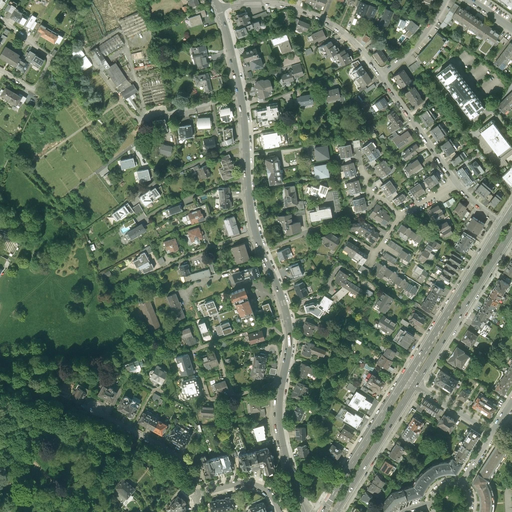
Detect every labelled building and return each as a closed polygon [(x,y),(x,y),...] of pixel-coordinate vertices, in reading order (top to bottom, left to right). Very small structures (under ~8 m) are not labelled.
[(188,0),(189,2),(187,3),(190,8),(191,8),(195,6),(198,5),(196,0),(188,0)] [(316,0),(314,6),(321,9),(322,6),(324,6),(326,0),(316,0)] [(511,0),(497,0),(511,10),(511,0)] [(365,17),(367,12),(370,5),(361,2),(358,8),(357,11),(358,11),(357,13),(365,17)] [(444,29),(453,17),(460,7),(455,3),(446,17),(447,17),(440,26),(444,29)] [(377,8),(370,5),(367,12),(374,15),(377,8)] [(9,12),(12,14),(14,11),(18,13),(19,11),(16,9),(17,8),(12,6),(12,7),(9,12)] [(453,17),(468,27),(475,16),(460,6),(460,7),(453,17)] [(386,9),(379,24),(387,27),(393,13),(386,9)] [(207,16),(205,10),(199,12),(199,14),(188,18),(191,27),(203,23),(201,18),(207,16)] [(285,20),(286,21),(288,30),(293,28),(291,23),(290,19),(288,11),(285,10),(280,13),(282,21),(285,20)] [(10,17),(18,22),(22,15),(18,13),(14,11),(12,14),(10,17)] [(139,12),(119,21),(126,38),(147,29),(139,12)] [(266,14),(265,12),(249,18),(251,23),(261,20),(271,16),(270,13),(266,14)] [(235,20),(238,28),(250,24),(246,14),(237,17),(238,19),(235,20)] [(28,19),(22,15),(18,22),(24,25),(28,19)] [(36,18),(32,15),(25,26),(32,30),(37,23),(34,21),(36,18)] [(468,27),(478,34),(486,23),(475,16),(468,27)] [(264,23),(263,22),(262,22),(261,20),(251,23),(250,24),(238,28),(234,29),(237,36),(246,33),(246,31),(252,28),(253,30),(256,29),(256,30),(257,31),(258,30),(259,30),(259,28),(260,27),(261,28),(264,28),(265,28),(265,27),(266,25),(265,24),(264,23)] [(306,32),(309,24),(299,20),(297,25),(296,28),(298,28),(297,30),(302,32),(303,30),(306,32)] [(411,21),(406,28),(413,35),(419,27),(411,21)] [(478,34),(483,38),(491,27),(486,23),(478,34)] [(40,36),(47,40),(52,31),(41,25),(40,26),(38,29),(37,30),(42,33),(40,36)] [(501,34),(491,27),(483,38),(486,39),(493,45),(501,34)] [(322,29),(310,34),(311,35),(313,39),(314,43),(326,37),(322,29)] [(56,33),(52,31),(47,40),(54,44),(55,42),(59,44),(63,38),(58,35),(58,37),(55,35),(56,33)] [(422,51),(417,56),(418,56),(422,62),(425,66),(432,59),(437,53),(442,47),(448,38),(437,32),(433,39),(424,49),(422,51)] [(292,50),(285,33),(272,38),(275,46),(278,45),(282,54),(292,50)] [(117,34),(97,48),(104,58),(124,44),(117,34)] [(508,41),(503,37),(500,42),(505,45),(508,41)] [(486,56),(493,45),(486,39),(478,50),(486,56)] [(325,59),(334,55),(339,52),(338,49),(335,50),(332,42),(319,48),(321,51),(322,51),(325,59)] [(205,46),(191,49),(196,70),(208,67),(206,57),(207,57),(205,46)] [(0,55),(0,58),(16,68),(21,60),(18,58),(19,56),(5,47),(0,55)] [(66,56),(73,65),(85,56),(78,47),(66,56)] [(104,58),(97,48),(89,53),(102,72),(104,71),(110,67),(104,58)] [(256,48),(242,52),(245,61),(249,59),(259,57),(256,48)] [(510,60),(511,57),(511,52),(506,48),(502,54),(510,60)] [(345,50),(339,52),(334,55),(339,66),(352,60),(350,56),(348,57),(345,50)] [(380,50),(373,54),(380,64),(387,60),(380,50)] [(38,56),(30,51),(25,59),(39,68),(40,66),(41,67),(45,61),(38,57),(38,56)] [(502,54),(498,59),(506,65),(510,60),(502,54)] [(92,66),(85,56),(73,65),(80,75),(92,66)] [(262,56),(259,57),(249,59),(253,70),(265,66),(262,56)] [(502,71),(506,65),(498,59),(494,65),(502,71)] [(29,65),(21,60),(16,68),(24,73),(29,65)] [(420,66),(419,65),(417,61),(408,67),(412,72),(420,66)] [(303,72),(300,63),(292,66),(292,68),(290,68),(291,71),(293,78),(299,76),(298,73),(303,72)] [(115,64),(110,67),(104,71),(116,88),(120,85),(127,81),(115,64)] [(453,64),(439,74),(471,118),(486,108),(453,64)] [(323,71),(326,76),(333,73),(331,67),(323,71)] [(355,76),(357,79),(366,72),(364,69),(355,76)] [(403,70),(392,77),(400,89),(407,84),(411,81),(403,70)] [(294,79),(293,78),(291,71),(281,74),(284,84),(290,82),(290,80),(294,79)] [(343,83),(350,80),(347,72),(341,75),(340,75),(343,83)] [(366,72),(357,79),(362,87),(365,85),(372,81),(366,72)] [(208,74),(194,77),(196,87),(205,86),(206,93),(212,92),(211,92),(221,90),(220,86),(222,86),(221,77),(209,80),(208,74)] [(257,96),(259,97),(267,95),(268,92),(267,90),(270,89),(271,87),(269,79),(267,78),(263,79),(262,78),(257,80),(253,86),(255,92),(256,92),(257,96)] [(120,85),(124,91),(132,86),(127,81),(120,85)] [(374,84),(367,89),(364,91),(366,93),(376,87),(374,84)] [(0,98),(1,96),(6,89),(9,90),(10,89),(3,85),(0,89),(0,98)] [(124,91),(121,93),(125,100),(134,95),(138,93),(133,85),(132,86),(124,91)] [(404,93),(414,108),(424,101),(414,87),(404,93)] [(338,88),(324,92),(326,101),(340,98),(339,95),(338,88)] [(1,96),(10,102),(14,94),(9,90),(6,89),(1,96)] [(18,96),(14,94),(10,102),(17,107),(18,105),(20,107),(23,103),(20,102),(22,99),(18,96)] [(311,94),(299,96),(300,98),(301,104),(301,106),(313,103),(311,94)] [(344,94),(339,95),(340,98),(342,106),(346,105),(350,104),(347,95),(344,96),(344,94)] [(136,98),(134,95),(125,100),(133,112),(137,109),(132,100),(136,98)] [(369,104),(367,101),(363,103),(357,95),(351,99),(359,111),(369,104)] [(511,102),(507,97),(502,102),(509,109),(511,105),(511,102)] [(384,98),(375,104),(379,110),(386,105),(388,104),(384,98)] [(471,127),(452,102),(447,105),(466,130),(471,127)] [(504,114),(509,109),(502,102),(497,107),(504,114)] [(266,108),(256,110),(259,127),(272,125),(271,122),(276,122),(275,118),(279,117),(277,103),(266,105),(266,108)] [(219,113),(220,116),(232,114),(231,111),(230,112),(229,108),(227,108),(226,105),(221,106),(222,110),(220,110),(221,113),(219,113)] [(420,115),(423,120),(433,114),(429,109),(420,115)] [(388,115),(392,121),(398,117),(394,110),(388,115)] [(232,117),(232,114),(220,116),(221,119),(222,119),(222,122),(224,122),(224,123),(230,121),(232,120),(231,117),(232,117)] [(436,119),(433,114),(423,120),(427,125),(433,121),(436,119)] [(403,124),(398,117),(392,121),(392,122),(387,127),(391,132),(403,124)] [(168,131),(165,119),(153,122),(154,127),(157,126),(159,134),(168,131)] [(479,130),(500,158),(511,148),(511,146),(501,132),(492,120),(479,130)] [(436,126),(433,121),(427,125),(428,128),(430,127),(431,129),(436,126)] [(430,130),(434,135),(443,129),(439,124),(436,126),(431,129),(430,130)] [(223,133),(223,141),(232,139),(232,134),(232,129),(230,129),(229,128),(228,128),(226,128),(225,129),(225,130),(223,131),(223,133)] [(447,134),(443,129),(434,135),(437,141),(438,140),(444,136),(447,134)] [(286,131),(261,134),(263,149),(285,146),(285,143),(287,142),(286,131)] [(398,135),(393,139),(400,149),(414,139),(408,131),(400,136),(399,135),(398,135)] [(390,141),(393,139),(398,135),(396,132),(388,138),(390,141)] [(447,141),(444,136),(438,140),(442,145),(447,141)] [(442,145),(445,150),(454,144),(451,138),(447,141),(442,145)] [(213,139),(203,141),(205,149),(206,149),(206,152),(215,150),(213,139)] [(371,142),(362,148),(367,155),(376,148),(371,142)] [(403,156),(406,160),(417,152),(415,150),(419,147),(416,143),(404,151),(406,154),(403,156)] [(170,156),(172,147),(161,144),(160,147),(156,146),(154,152),(170,156)] [(458,149),(454,144),(445,150),(449,155),(454,151),(458,149)] [(314,148),(316,160),(328,158),(326,146),(314,148)] [(371,161),(374,159),(380,155),(376,148),(367,155),(371,161)] [(457,156),(454,151),(449,155),(452,160),(457,156)] [(467,157),(463,152),(457,156),(452,160),(451,160),(455,165),(467,157)] [(218,169),(223,180),(233,176),(230,170),(234,168),(228,154),(219,158),(223,167),(218,169)] [(265,158),(267,170),(279,168),(278,156),(265,158)] [(122,169),(137,165),(136,162),(134,162),(133,158),(119,161),(122,169)] [(372,168),(374,167),(378,164),(374,159),(371,161),(368,162),(372,168)] [(405,168),(409,174),(422,165),(418,159),(411,163),(408,165),(409,165),(405,168)] [(374,167),(378,172),(387,166),(383,160),(378,164),(374,167)] [(476,161),(470,165),(477,175),(481,172),(477,167),(479,165),(476,161)] [(346,164),(342,165),(344,171),(354,168),(353,163),(352,163),(346,164)] [(326,165),(314,167),(316,178),(328,176),(326,165)] [(197,170),(201,179),(210,175),(206,166),(200,169),(197,170)] [(391,171),(387,166),(378,172),(382,178),(391,171)] [(511,166),(501,177),(510,190),(511,186),(511,166)] [(282,181),(279,168),(267,170),(269,183),(282,181)] [(344,171),(346,177),(349,176),(354,174),(356,174),(354,168),(344,171)] [(472,182),(462,168),(457,172),(467,186),(472,182)] [(148,171),(148,169),(136,172),(139,182),(150,179),(150,178),(148,171)] [(434,172),(429,176),(435,184),(440,180),(439,179),(435,173),(434,172)] [(108,173),(103,177),(109,185),(114,181),(108,173)] [(430,187),(435,184),(429,176),(424,179),(425,181),(428,186),(430,187)] [(378,188),(380,186),(383,184),(380,179),(374,183),(378,188)] [(347,183),(349,189),(359,186),(357,180),(356,181),(350,182),(347,183)] [(380,186),(384,191),(393,185),(390,180),(383,184),(380,186)] [(423,189),(428,186),(425,181),(420,184),(423,189)] [(419,183),(414,186),(420,195),(425,191),(423,189),(420,184),(419,183)] [(475,191),(479,195),(486,187),(482,183),(480,185),(476,190),(475,191)] [(328,187),(320,184),(318,189),(311,186),(308,193),(316,196),(317,194),(319,194),(318,196),(321,197),(322,195),(324,196),(328,187)] [(296,205),(297,205),(297,201),(294,185),(284,187),(286,198),(284,198),(285,207),(296,205)] [(396,190),(393,185),(384,191),(387,196),(390,194),(395,191),(396,190)] [(361,192),(359,186),(349,189),(351,195),(354,194),(359,192),(361,192)] [(415,198),(420,195),(414,186),(409,190),(410,191),(413,196),(415,198)] [(491,191),(486,187),(479,195),(484,199),(485,198),(489,193),(491,191)] [(150,190),(138,198),(145,207),(161,196),(155,188),(150,191),(150,190)] [(218,189),(219,199),(229,198),(228,193),(230,193),(229,188),(218,189)] [(342,215),(337,188),(332,190),(336,216),(342,215)] [(399,196),(395,191),(390,194),(394,199),(399,196)] [(490,202),(489,203),(494,207),(502,198),(503,195),(499,191),(494,197),(490,202)] [(406,198),(402,193),(399,196),(394,199),(393,200),(397,205),(406,198)] [(489,193),(485,198),(490,202),(494,197),(489,193)] [(229,202),(229,198),(219,199),(221,209),(231,207),(230,202),(229,202)] [(353,200),(355,206),(365,203),(363,198),(361,198),(355,200),(353,200)] [(443,204),(446,209),(456,202),(453,198),(443,204)] [(297,201),(297,205),(296,205),(297,209),(304,208),(303,204),(306,204),(305,201),(303,202),(303,200),(297,201)] [(461,201),(454,210),(460,215),(461,214),(465,209),(467,206),(461,201)] [(134,212),(128,203),(112,215),(117,221),(129,213),(131,215),(134,212)] [(196,208),(194,203),(186,206),(188,211),(196,208)] [(366,209),(365,203),(355,206),(356,212),(359,211),(365,210),(366,209)] [(199,207),(199,209),(200,210),(203,209),(204,213),(208,211),(205,204),(199,207)] [(316,209),(308,210),(310,222),(321,220),(320,218),(332,216),(330,206),(319,208),(318,204),(315,204),(316,209)] [(377,204),(369,216),(385,226),(391,217),(386,214),(387,212),(381,208),(381,207),(377,204)] [(180,205),(165,211),(167,217),(182,211),(180,205)] [(430,210),(433,215),(441,210),(438,205),(430,210)] [(199,209),(188,213),(191,224),(204,219),(201,212),(200,210),(199,209)] [(468,211),(465,209),(461,214),(466,218),(470,213),(467,211),(468,211)] [(444,215),(441,210),(433,215),(436,220),(444,215)] [(291,214),(277,216),(277,220),(279,220),(281,221),(283,229),(286,228),(287,234),(301,231),(299,222),(292,223),(291,214)] [(233,217),(224,220),(229,235),(236,233),(239,232),(233,217)] [(473,217),(467,227),(470,230),(478,235),(484,225),(473,217)] [(360,234),(364,233),(369,224),(363,220),(361,222),(357,230),(359,231),(359,234),(360,234)] [(348,230),(357,230),(361,222),(348,223),(348,230)] [(438,227),(441,232),(449,227),(446,222),(438,227)] [(143,228),(141,224),(127,233),(128,234),(125,236),(128,240),(131,238),(131,239),(145,231),(143,228)] [(150,224),(143,228),(145,231),(147,233),(154,229),(150,224)] [(368,237),(368,238),(372,231),(374,230),(374,227),(369,224),(364,233),(365,238),(368,237)] [(405,241),(408,237),(411,231),(401,225),(398,230),(402,233),(401,238),(405,241)] [(198,226),(187,230),(189,235),(186,236),(189,246),(200,242),(198,239),(202,237),(198,226)] [(452,233),(449,227),(441,232),(444,237),(452,233)] [(380,233),(374,230),(372,231),(368,238),(369,238),(369,241),(373,244),(378,236),(380,233)] [(422,238),(411,231),(408,237),(412,239),(412,245),(416,247),(422,238)] [(326,234),(324,235),(336,244),(340,237),(332,232),(328,233),(326,234)] [(463,232),(454,247),(466,254),(475,240),(463,232)] [(333,249),(336,244),(324,235),(322,236),(320,236),(318,240),(333,249)] [(380,238),(378,236),(373,244),(372,245),(374,247),(380,238)] [(175,238),(164,241),(166,250),(169,249),(170,252),(178,249),(175,238)] [(430,252),(432,249),(438,249),(441,244),(431,238),(425,249),(430,252)] [(352,258),(353,257),(357,249),(359,247),(348,241),(343,249),(349,253),(348,255),(352,258)] [(387,246),(400,254),(402,251),(403,249),(391,241),(387,246)] [(244,244),(232,248),(237,264),(244,261),(249,260),(244,244)] [(146,256),(152,252),(149,247),(142,251),(143,253),(144,253),(146,256)] [(284,251),(277,253),(280,261),(288,258),(287,255),(291,253),(289,249),(284,250),(284,251)] [(362,266),(368,256),(357,249),(353,257),(359,261),(357,263),(362,266)] [(434,255),(430,252),(425,249),(418,259),(424,263),(426,259),(432,259),(434,255)] [(400,254),(399,256),(402,258),(402,264),(406,267),(412,257),(402,251),(400,254)] [(151,264),(149,265),(148,262),(149,262),(146,256),(144,253),(143,253),(140,255),(140,256),(137,258),(138,260),(133,262),(136,269),(138,268),(139,271),(142,270),(144,274),(154,270),(151,264)] [(383,258),(393,265),(396,260),(386,254),(383,258)] [(453,254),(450,259),(458,265),(459,265),(462,260),(458,257),(453,254)] [(165,263),(162,258),(157,260),(160,266),(165,263)] [(455,271),(458,265),(450,259),(449,259),(445,265),(447,265),(455,271)] [(298,263),(290,266),(293,272),(290,273),(292,276),(302,273),(298,263)] [(383,276),(384,275),(387,269),(377,263),(373,268),(374,269),(377,270),(376,271),(376,276),(381,279),(383,276)] [(182,277),(183,277),(185,284),(192,282),(211,276),(209,270),(190,275),(187,265),(179,268),(182,277)] [(455,271),(447,265),(443,270),(452,276),(455,271)] [(369,277),(372,272),(362,266),(358,271),(366,275),(369,277)] [(235,283),(250,278),(250,280),(260,277),(257,267),(233,275),(235,283)] [(421,276),(418,280),(422,283),(428,273),(418,267),(415,272),(421,276)] [(384,275),(387,277),(387,278),(387,283),(391,286),(393,282),(394,281),(397,277),(397,276),(387,269),(384,275)] [(448,282),(452,276),(443,270),(442,270),(439,276),(444,279),(448,282)] [(112,276),(109,271),(105,273),(104,272),(101,274),(104,280),(112,276)] [(348,276),(340,271),(335,278),(337,278),(335,281),(341,286),(344,287),(349,291),(359,297),(363,291),(345,280),(348,276)] [(401,293),(404,289),(407,283),(397,277),(394,281),(393,282),(401,287),(399,289),(397,288),(396,290),(401,293)] [(154,278),(143,282),(147,291),(158,287),(157,285),(154,278)] [(497,284),(495,288),(504,293),(509,285),(501,280),(501,281),(499,280),(498,281),(497,283),(497,284)] [(303,283),(293,287),(298,299),(308,295),(303,283)] [(417,290),(407,283),(404,289),(408,291),(407,292),(407,297),(411,300),(414,295),(417,290)] [(431,288),(432,289),(441,295),(444,291),(439,288),(434,284),(431,288)] [(244,287),(230,293),(232,296),(230,297),(231,300),(233,300),(233,299),(237,297),(242,296),(246,294),(244,287)] [(349,291),(344,287),(336,295),(335,294),(330,298),(335,303),(349,291)] [(495,288),(489,297),(498,303),(500,300),(503,302),(505,298),(502,296),(504,293),(495,288)] [(435,303),(441,295),(432,289),(427,298),(435,303)] [(381,290),(373,303),(388,313),(396,300),(381,290)] [(175,295),(167,298),(176,322),(185,319),(180,307),(181,306),(180,303),(179,304),(175,295)] [(313,303),(303,306),(305,313),(310,312),(319,318),(324,310),(326,312),(333,301),(324,296),(319,304),(317,303),(316,305),(313,303)] [(485,302),(484,305),(493,311),(498,303),(489,297),(487,299),(485,302)] [(253,314),(251,309),(247,298),(243,299),(239,301),(235,303),(239,314),(245,328),(257,324),(254,316),(263,313),(266,320),(275,317),(269,302),(260,306),(262,310),(253,314)] [(429,313),(435,303),(427,298),(421,307),(429,313)] [(161,331),(148,301),(140,304),(152,334),(161,331)] [(199,306),(202,312),(215,307),(213,301),(199,306)] [(484,305),(478,314),(487,320),(490,315),(492,316),(494,312),(493,311),(484,305)] [(218,313),(215,307),(202,312),(204,318),(218,313)] [(412,316),(413,317),(409,322),(413,325),(414,323),(420,327),(425,320),(415,313),(414,313),(413,313),(412,313),(411,314),(411,315),(411,316),(412,316)] [(489,321),(487,320),(478,314),(477,316),(476,315),(474,319),(475,319),(472,323),(480,328),(486,332),(490,326),(487,325),(489,321)] [(380,316),(372,329),(388,339),(396,326),(380,316)] [(407,327),(409,323),(402,319),(400,323),(407,327)] [(204,322),(198,325),(203,338),(209,336),(207,331),(209,330),(208,328),(207,329),(204,322)] [(303,329),(301,333),(311,336),(313,329),(316,330),(318,327),(305,322),(302,329),(303,329)] [(215,328),(218,337),(232,331),(229,323),(215,328)] [(486,332),(480,328),(477,332),(485,337),(488,333),(486,332)] [(192,336),(189,329),(180,333),(182,340),(184,339),(192,336)] [(404,332),(400,329),(393,340),(406,349),(413,338),(412,337),(413,336),(404,330),(404,332)] [(261,330),(248,335),(250,344),(264,339),(261,330)] [(468,330),(461,340),(471,346),(478,336),(468,330)] [(193,339),(192,336),(184,339),(187,347),(197,343),(195,339),(193,339)] [(315,346),(306,342),(302,354),(309,357),(310,353),(323,358),(325,351),(315,347),(315,346)] [(387,347),(382,355),(390,360),(395,354),(396,353),(394,352),(387,347)] [(457,347),(449,361),(456,365),(456,366),(463,371),(471,358),(464,353),(464,352),(457,347)] [(218,364),(213,352),(200,357),(205,369),(218,364)] [(254,354),(252,365),(264,367),(266,356),(254,354)] [(193,373),(187,355),(176,359),(182,377),(193,373)] [(382,355),(381,355),(376,363),(382,367),(382,366),(387,369),(389,366),(392,361),(390,360),(382,355)] [(143,359),(123,367),(127,376),(132,374),(131,373),(135,371),(137,376),(142,374),(140,369),(146,367),(143,359)] [(301,363),(297,374),(305,378),(310,367),(301,363)] [(262,378),(264,367),(252,365),(250,376),(262,378)] [(156,366),(150,378),(161,383),(167,373),(160,369),(160,368),(156,366)] [(435,382),(443,387),(450,376),(441,370),(437,378),(435,382)] [(509,387),(511,382),(511,377),(505,373),(500,382),(509,387)] [(385,383),(372,374),(366,383),(380,392),(385,383)] [(451,374),(450,376),(443,387),(451,392),(453,388),(454,388),(458,381),(456,380),(458,378),(451,374)] [(195,378),(182,382),(186,398),(200,394),(195,378)] [(215,385),(214,385),(217,392),(218,394),(228,390),(225,381),(215,385)] [(308,386),(297,382),(291,397),(302,401),(308,386)] [(504,395),(509,387),(500,382),(495,389),(504,395)] [(346,388),(354,393),(357,388),(349,383),(346,388)] [(116,393),(101,385),(96,395),(111,403),(116,393)] [(77,388),(71,400),(79,404),(86,393),(77,388)] [(463,389),(458,397),(466,402),(471,394),(463,389)] [(356,391),(348,404),(357,410),(359,406),(367,411),(372,403),(364,398),(365,397),(356,391)] [(482,411),(487,403),(489,400),(483,396),(482,399),(479,397),(473,406),(482,411)] [(116,410),(124,414),(129,404),(130,402),(122,398),(116,410)] [(424,399),(420,406),(424,408),(432,413),(432,414),(435,416),(440,409),(424,399)] [(259,402),(249,403),(250,412),(258,411),(260,410),(259,402)] [(497,408),(487,403),(482,411),(491,417),(497,408)] [(136,408),(129,404),(124,414),(131,417),(136,408)] [(420,413),(424,408),(420,406),(419,405),(415,410),(420,413)] [(214,407),(201,406),(200,415),(214,415),(214,407)] [(296,407),(292,417),(301,421),(305,411),(296,407)] [(354,415),(344,409),(339,417),(344,420),(356,428),(362,418),(355,413),(354,415)] [(443,411),(440,409),(435,416),(436,417),(435,417),(438,419),(439,418),(443,411)] [(137,423),(144,427),(150,417),(142,413),(137,423)] [(454,426),(457,422),(455,420),(455,419),(448,415),(448,416),(445,414),(441,419),(439,424),(451,431),(455,426),(454,426)] [(157,421),(150,417),(144,427),(152,431),(157,421)] [(413,417),(407,426),(418,433),(420,429),(421,429),(424,425),(420,422),(421,421),(415,417),(414,418),(413,417)] [(166,425),(157,421),(152,431),(161,436),(166,425)] [(458,427),(465,432),(468,427),(461,422),(458,427)] [(258,427),(253,428),(257,441),(265,439),(264,435),(265,435),(264,432),(265,432),(264,428),(263,425),(258,427)] [(408,441),(409,440),(412,442),(418,433),(407,426),(401,435),(403,436),(402,438),(408,441)] [(168,440),(175,444),(181,433),(178,432),(179,429),(174,427),(173,429),(172,429),(169,435),(170,436),(168,440)] [(304,428),(295,429),(296,440),(305,439),(304,428)] [(352,434),(343,429),(337,437),(341,440),(342,438),(348,442),(352,434)] [(472,429),(454,458),(463,463),(469,454),(475,444),(481,435),(472,429)] [(184,435),(181,433),(175,444),(183,448),(185,444),(187,444),(190,438),(189,438),(190,435),(185,433),(184,435)] [(414,445),(408,441),(405,446),(411,450),(414,445)] [(337,459),(342,450),(332,444),(326,453),(337,459)] [(396,444),(392,450),(401,456),(404,452),(402,451),(404,449),(396,444)] [(297,447),(299,457),(309,455),(308,449),(307,449),(306,445),(297,447)] [(491,511),(492,510),(493,505),(493,501),(492,496),(491,492),(490,488),(489,485),(487,482),(489,479),(507,451),(497,445),(491,454),(485,463),(479,473),(475,480),(473,482),(476,486),(479,491),(479,492),(480,493),(481,497),(481,501),(481,502),(481,504),(481,508),(479,511),(491,511)] [(261,467),(263,466),(270,458),(267,449),(255,453),(260,467),(261,467)] [(401,456),(392,450),(388,456),(396,461),(398,458),(399,459),(401,456)] [(242,470),(251,467),(247,455),(247,453),(237,456),(242,470)] [(255,453),(251,454),(256,468),(260,467),(255,453)] [(252,470),(256,468),(251,454),(247,455),(251,467),(252,470)] [(227,455),(218,458),(223,472),(231,469),(227,455)] [(205,477),(214,474),(210,460),(206,461),(205,457),(201,458),(205,471),(203,472),(205,477)] [(413,486),(403,489),(407,500),(415,498),(422,495),(423,491),(425,488),(427,485),(428,484),(431,480),(435,478),(435,477),(436,477),(440,475),(445,474),(446,473),(451,473),(456,473),(457,473),(459,472),(464,464),(463,463),(454,458),(454,457),(451,461),(445,462),(439,463),(433,466),(428,468),(424,472),(420,476),(416,481),(413,486)] [(218,458),(210,460),(214,474),(223,472),(218,458)] [(274,471),(270,458),(263,466),(265,474),(270,472),(274,471)] [(393,472),(396,468),(385,461),(380,469),(387,474),(390,470),(393,472)] [(375,476),(372,481),(381,487),(384,482),(380,479),(380,478),(380,477),(377,475),(376,476),(375,476)] [(114,489),(121,494),(126,499),(135,489),(122,479),(114,489)] [(378,492),(381,487),(372,481),(368,488),(367,489),(371,491),(372,490),(374,490),(378,492)] [(402,503),(407,500),(403,489),(391,493),(378,509),(381,511),(392,511),(393,511),(397,506),(400,505),(402,503)] [(361,497),(359,501),(368,507),(369,505),(370,506),(372,506),(374,503),(371,501),(373,499),(372,495),(364,491),(361,497)] [(123,503),(126,499),(121,494),(117,499),(123,503)] [(174,502),(169,507),(170,511),(172,511),(185,509),(184,504),(185,503),(181,499),(180,500),(177,497),(174,501),(174,502)] [(225,499),(222,500),(224,510),(234,508),(233,504),(232,498),(229,499),(229,497),(225,498),(225,499)] [(211,511),(224,510),(222,500),(219,500),(216,500),(216,501),(209,502),(209,503),(208,504),(208,505),(208,506),(209,507),(210,507),(211,511)] [(265,511),(266,511),(264,507),(265,506),(263,502),(262,502),(252,506),(253,507),(248,509),(248,511),(265,511)]
